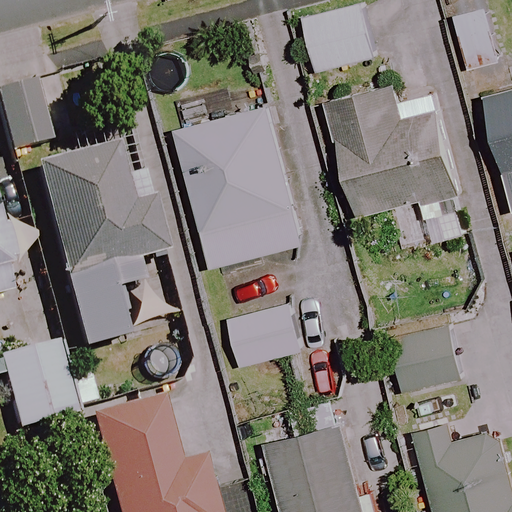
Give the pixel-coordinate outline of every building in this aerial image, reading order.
[(374,59),(362,7),(304,20),(317,72),(374,59)] [(511,70),(483,76),(511,213),(511,70)] [(196,210),(180,214),(192,267),(208,263),(213,283),(199,286),(206,315),(272,300),(261,256),(301,246),(268,108),(263,109),(257,85),(171,106),(196,210)] [(45,145),(28,88),(0,96),(0,127),(8,156),(45,145)] [(400,115),(393,89),(330,105),(364,243),(395,235),(401,259),(469,242),(435,106),(400,115)] [(125,209),(110,151),(31,172),(78,354),(122,342),(121,338),(150,330),(170,325),(139,205),(125,209)] [(0,297),(16,294),(0,234),(0,297)] [(299,357),(290,310),(229,322),(238,369),(299,357)] [(460,381),(450,327),(391,338),(401,392),(460,381)] [(0,376),(14,433),(96,412),(87,377),(64,383),(55,347),(0,360),(0,376)] [(174,467),(157,401),(88,419),(112,511),(212,511),(199,461),(174,467)] [(451,443),(444,419),(413,427),(434,511),(511,511),(511,496),(496,432),(451,443)] [(368,511),(343,423),(264,446),(282,511),(368,511)]
